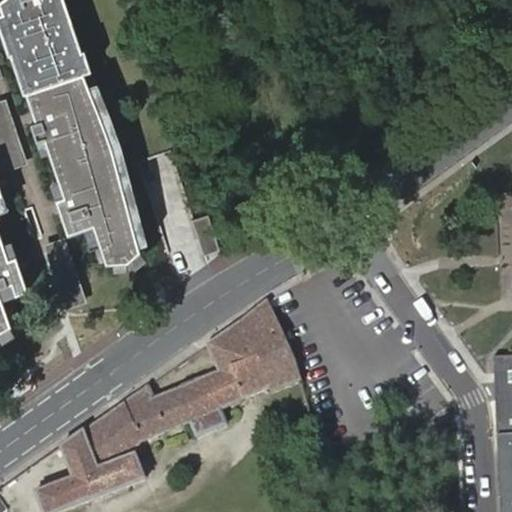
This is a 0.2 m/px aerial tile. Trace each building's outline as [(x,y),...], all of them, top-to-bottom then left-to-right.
[(66,0),(0,0),(0,6),(2,13),(0,13),(0,29),(9,56),(11,55),(24,94),(26,93),(35,121),(31,123),(37,141),(45,138),(50,153),(59,181),(64,195),(56,198),(68,235),(94,226),(106,263),(129,262),(142,251),(140,246),(113,147),(90,86),(85,73),(93,71),(85,49),(83,50),(66,0)] [(98,83),(90,86),(113,147),(122,145),(98,83)] [(0,158),(23,150),(8,107),(0,109),(0,158)] [(45,138),(37,141),(42,155),(50,153),(45,138)] [(122,145),(113,147),(140,246),(148,244),(122,145)] [(0,158),(0,161),(4,172),(27,164),(23,150),(0,158)] [(59,181),(51,184),(56,198),(64,195),(59,181)] [(0,332),(12,325),(3,299),(0,289),(0,287),(13,283),(17,294),(29,290),(17,255),(10,257),(5,243),(0,228),(0,196),(4,195),(0,182),(0,332)] [(0,212),(9,210),(4,195),(0,196),(0,212)] [(216,239),(208,215),(191,221),(200,245),(216,239)] [(94,226),(85,229),(90,245),(99,242),(94,226)] [(65,238),(43,245),(46,251),(67,244),(65,238)] [(216,239),(200,245),(204,257),(220,251),(216,239)] [(12,241),(5,243),(10,257),(17,255),(12,241)] [(82,288),(67,244),(46,251),(61,296),(82,288)] [(13,283),(0,287),(0,289),(3,299),(17,294),(13,283)] [(61,296),(65,310),(87,302),(82,288),(61,296)] [(74,481),(35,496),(40,511),(61,511),(145,482),(137,458),(141,445),(190,423),(219,410),(268,390),(270,396),(304,382),(268,301),(239,325),(207,347),(218,371),(156,401),(149,385),(62,449),(74,481)] [(511,511),(511,357),(500,358),(503,436),(506,511),(511,511)] [(503,436),(500,358),(492,358),(495,436),(503,436)] [(190,423),(197,438),(226,426),(219,410),(190,423)]
